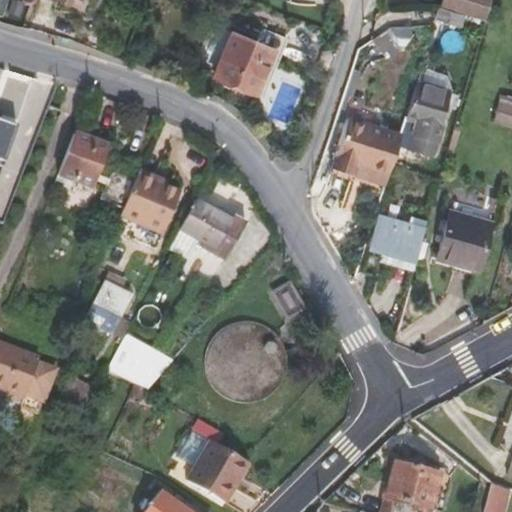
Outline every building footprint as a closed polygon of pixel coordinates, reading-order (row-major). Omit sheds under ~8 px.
[(490,0),(442,0),(441,6),(460,12),(485,19),(490,0)] [(457,22),(460,12),(441,6),(437,17),(457,22)] [(222,51),(212,75),(254,92),(278,35),(237,17),(230,32),(210,24),(202,42),(222,51)] [(449,92),(417,82),(407,117),(419,120),(414,138),(411,147),(431,154),(449,92)] [(511,122),(511,98),(500,97),(497,121),(511,122)] [(0,166),(3,167),(19,124),(0,117),(0,166)] [(350,117),(334,169),(385,185),(401,134),(350,117)] [(401,134),(414,138),(419,120),(407,117),(401,134)] [(93,188),(109,147),(76,134),(60,176),(93,188)] [(109,172),(98,199),(120,209),(133,181),(109,172)] [(150,185),(152,179),(137,172),(133,181),(120,209),(117,217),(140,228),(159,188),(150,185)] [(159,236),(177,196),(159,188),(140,228),(159,236)] [(197,201),(178,231),(224,259),(242,228),(197,201)] [(449,212),(437,256),(477,268),(490,224),(449,212)] [(382,248),(388,250),(385,260),(413,269),(425,227),(382,215),(380,215),(371,246),(382,248)] [(382,248),(379,258),(385,260),(388,250),(382,248)] [(92,325),(110,334),(129,299),(117,292),(122,282),(106,274),(84,316),(94,322),(92,325)] [(288,285),(272,293),(286,317),(301,309),(288,285)] [(74,303),(58,299),(56,309),(72,314),(74,303)] [(259,325),(252,323),(244,322),(237,323),(230,324),(223,327),(217,332),(212,337),(208,343),(205,349),(203,356),(203,364),(204,371),(206,378),(209,384),(214,390),(219,395),(225,399),(232,401),(239,403),(246,403),(254,402),(261,399),(267,396),(272,391),(277,386),(281,379),(283,372),(284,365),(284,358),(283,351),(280,344),(276,338),(271,333),(265,328),(259,325)] [(14,351),(12,353),(0,348),(0,390),(19,398),(35,359),(14,351)] [(22,399),(37,360),(35,359),(19,398),(22,399)] [(111,360),(106,370),(133,384),(146,390),(151,380),(111,360)] [(78,406),(88,390),(67,378),(59,395),(78,406)] [(127,398),(138,403),(146,390),(133,384),(127,398)] [(195,466),(209,442),(194,433),(180,458),(195,466)] [(188,480),(227,503),(240,481),(236,479),(246,463),(209,442),(195,466),(188,480)] [(240,481),(250,465),(246,463),(236,479),(240,481)] [(428,511),(438,476),(393,463),(379,511),(428,511)] [(484,511),(506,511),(511,487),(511,486),(490,482),(484,511)] [(142,511),(185,511),(158,491),(142,511)]
